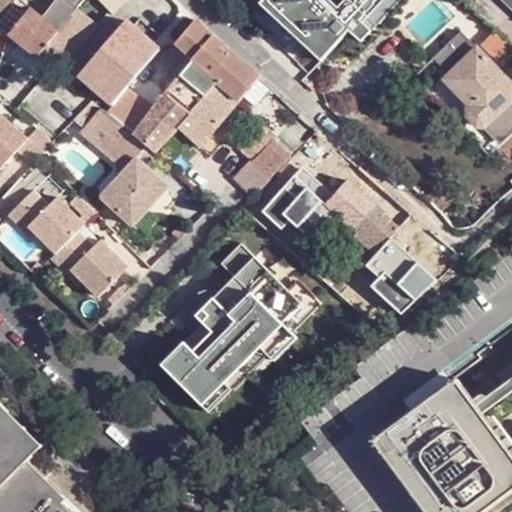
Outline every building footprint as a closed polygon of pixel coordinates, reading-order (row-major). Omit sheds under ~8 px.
[(86,0),(59,0),(54,6),(43,20),(59,34),(73,18),(86,0)] [(131,0),(100,0),(116,17),(131,0)] [(328,56),(270,0),(265,0),(261,4),(322,63),(328,56)] [(396,0),(270,0),(328,56),(351,33),(358,40),(362,44),(377,29),(373,24),(396,0)] [(511,0),(499,0),(511,12),(511,0)] [(59,34),(43,20),(31,8),(11,36),(41,60),(49,49),(59,34)] [(88,31),(73,18),(59,34),(49,49),(63,61),(88,31)] [(116,105),(161,52),(128,24),(125,27),(107,47),(82,78),(112,104),(116,105)] [(216,40),(197,24),(190,31),(177,47),(195,62),(216,40)] [(511,86),(478,46),(463,28),(437,51),(452,69),(475,97),(467,105),(463,108),(464,116),(471,124),(480,126),(482,124),(492,115),(508,133),(511,129),(511,107),(507,102),(511,98),(511,86)] [(511,52),(511,50),(492,32),(480,44),(501,64),(511,52)] [(216,79),(236,58),(216,40),(195,62),(216,79)] [(49,49),(41,60),(54,71),(63,61),(49,49)] [(220,85),(240,104),(262,79),(236,58),(216,79),(214,81),(220,85)] [(168,96),(189,113),(214,81),(216,79),(195,62),(168,96)] [(475,97),(452,69),(444,77),(467,105),(475,97)] [(189,113),(192,115),(194,117),(199,111),(220,85),(214,81),(189,113)] [(218,130),(240,104),(220,85),(199,111),(218,130)] [(162,148),(181,130),(180,127),(192,115),(189,113),(168,96),(159,109),(138,137),(157,153),(162,148)] [(103,111),(92,105),(81,116),(91,123),(103,111)] [(0,163),(5,168),(23,149),(38,162),(56,143),(41,129),(33,138),(0,108),(0,163)] [(108,115),(103,111),(91,123),(85,129),(132,166),(138,158),(149,146),(138,137),(108,115)] [(180,127),(181,130),(201,151),(218,130),(199,111),(194,117),(192,115),(180,127)] [(508,133),(492,115),(482,124),(497,142),(508,133)] [(278,139),(267,129),(242,153),(251,161),(254,165),(276,141),(278,139)] [(295,158),(276,141),(254,165),(272,180),(295,158)] [(162,148),(157,153),(170,166),(175,161),(162,148)] [(171,185),(138,158),(132,166),(108,195),(141,222),(171,185)] [(254,165),(251,161),(234,179),(254,199),(272,180),(254,165)] [(389,196),(362,170),(350,183),(376,207),(389,196)] [(36,186),(51,199),(61,188),(46,175),(36,186)] [(376,207),(350,183),(328,206),(355,230),(373,210),(376,207)] [(41,232),(61,252),(83,231),(90,224),(63,196),(54,206),(38,190),(14,214),(31,230),(35,226),(41,232)] [(101,214),(85,199),(81,203),(92,213),(85,219),(90,224),(101,214)] [(373,210),(355,230),(360,236),(379,217),(373,210)] [(440,241),(408,212),(399,223),(431,249),(440,241)] [(35,226),(31,230),(37,236),(41,232),(35,226)] [(83,231),(57,257),(74,274),(78,270),(90,281),(105,296),(133,267),(106,239),(98,247),(83,231)] [(244,241),(224,261),(237,274),(159,353),(204,398),(263,340),(271,348),(280,357),(303,334),(298,329),(292,323),(308,306),(291,288),(244,241)] [(431,249),(427,253),(444,270),(447,273),(463,256),(440,241),(431,249)] [(74,274),(85,285),(90,281),(78,270),(74,274)] [(323,301),(301,278),(291,288),(308,306),(292,323),(298,329),(323,301)] [(399,290),(413,305),(422,294),(421,292),(408,281),(399,290)] [(271,348),(263,340),(204,398),(213,407),(271,348)] [(511,511),(511,376),(476,403),(457,375),(372,438),(427,511),(511,511)] [(0,467),(8,477),(0,484),(0,502),(10,511),(94,511),(33,446),(50,431),(0,380),(0,467)]
